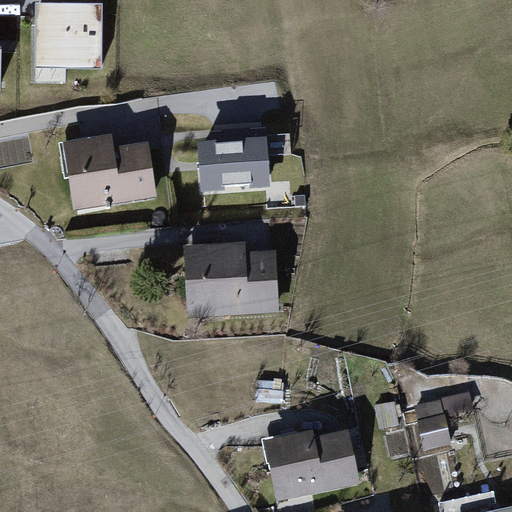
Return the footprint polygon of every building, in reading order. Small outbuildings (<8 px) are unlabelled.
[(102,0),(35,0),(36,64),(103,64),(102,0)] [(157,197),(148,142),(113,147),(111,133),(62,140),(73,210),(157,197)] [(268,134),(199,140),(203,191),(272,185),(268,134)] [(247,242),(190,245),(194,314),(283,309),(280,250),(248,251),(247,242)] [(447,400),(420,403),(425,449),(451,446),(447,400)] [(315,428),(266,441),(282,501),(359,480),(345,429),(317,437),(315,428)] [(511,511),(511,504),(498,507),(494,490),(452,500),(454,511),(511,511)]
